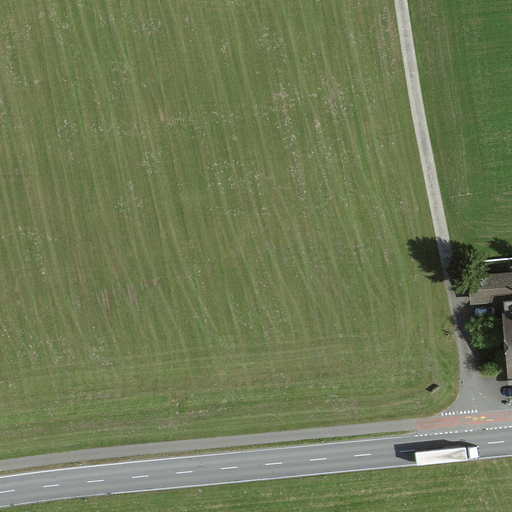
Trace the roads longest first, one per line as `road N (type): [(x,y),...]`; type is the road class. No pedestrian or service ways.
road 1 (secondary): [(511,440),(0,492)]
road 2 (track): [(480,443),(400,0)]
